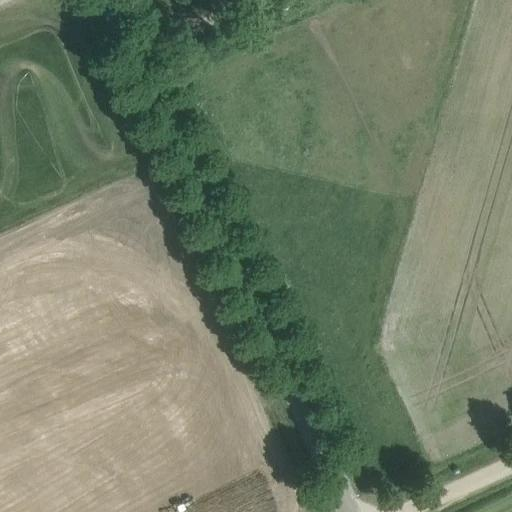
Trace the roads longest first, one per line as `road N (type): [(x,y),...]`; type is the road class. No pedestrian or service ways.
road 1 (tertiary): [(349,511),(117,0)]
road 2 (track): [(511,464),(402,511)]
